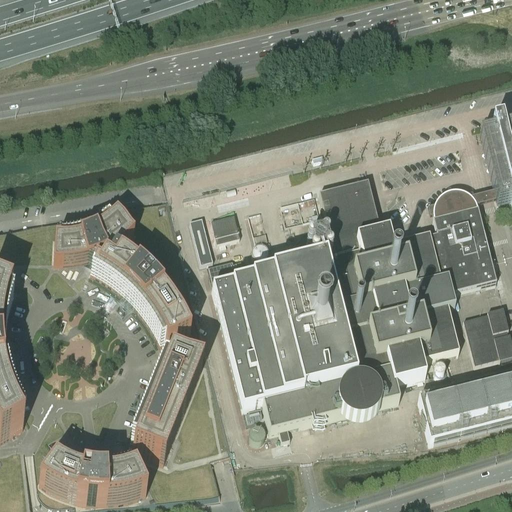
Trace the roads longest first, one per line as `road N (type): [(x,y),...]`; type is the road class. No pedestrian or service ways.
road 1 (motorway): [(0,105),(470,0)]
road 2 (tertiary): [(511,457),(337,511)]
road 3 (motorway): [(0,49),(157,0)]
road 4 (tertiary): [(385,511),(511,472)]
